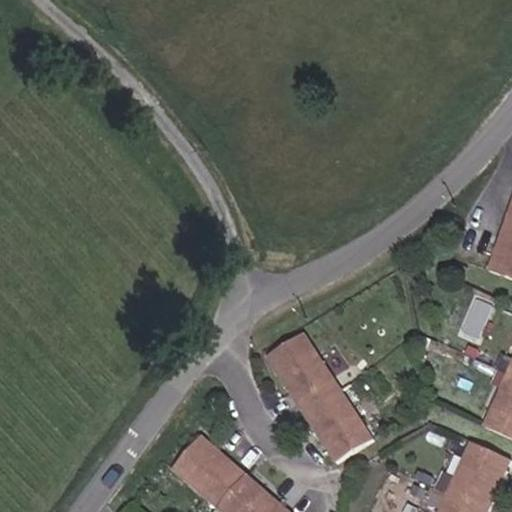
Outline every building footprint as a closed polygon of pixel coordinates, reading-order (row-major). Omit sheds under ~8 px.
[(511,201),(491,264),(511,270),(511,201)] [(302,334),(263,360),(285,391),(334,462),(371,436),(346,399),(337,405),(329,394),(321,382),(330,375),(302,334)] [(511,370),(511,369),(503,385),(511,388),(511,370)] [(321,382),(329,394),(338,387),(330,375),(321,382)] [(511,388),(503,385),(486,424),(511,435),(511,388)] [(338,387),(329,394),(337,405),(346,399),(338,387)] [(283,511),(208,446),(199,438),(171,470),(204,499),(211,492),(221,501),(214,509),(217,511),(283,511)] [(465,484),(459,496),(452,511),(440,507),(437,511),(487,511),(511,459),(470,440),(453,478),(465,484)] [(465,484),(453,478),(447,491),(459,496),(465,484)] [(452,511),(459,496),(447,491),(440,507),(452,511)] [(211,492),(204,499),(214,509),(221,501),(211,492)]
